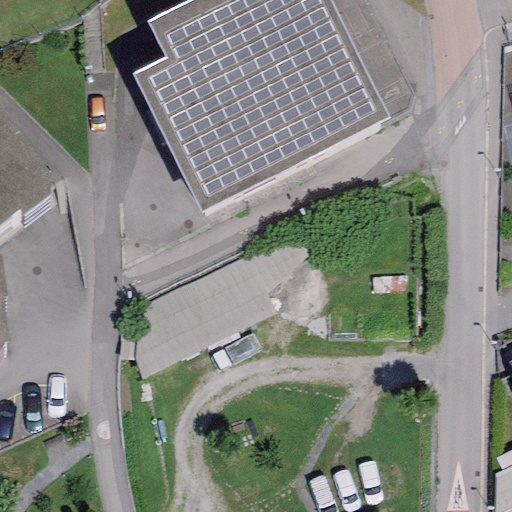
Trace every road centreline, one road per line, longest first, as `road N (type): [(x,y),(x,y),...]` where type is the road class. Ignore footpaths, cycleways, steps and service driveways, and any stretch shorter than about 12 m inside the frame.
road 1 (residential): [(452,511),(462,69),(450,0)]
road 2 (unknown): [(117,511),(100,307),(98,18)]
